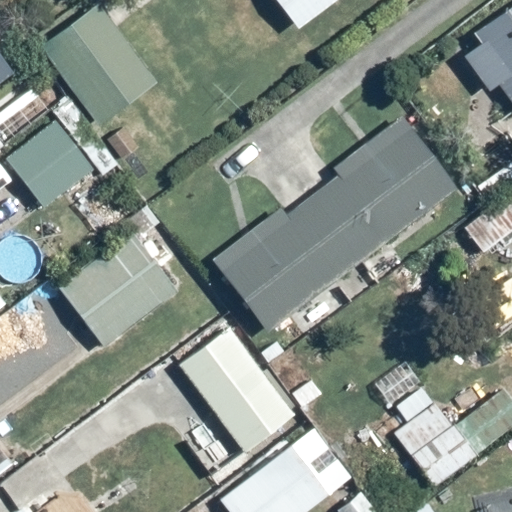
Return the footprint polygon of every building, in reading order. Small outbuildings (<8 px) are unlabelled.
[(329,0),(271,0),(295,29),(329,0)] [(511,2),(453,48),(483,87),(493,80),(511,104),(511,2)] [(152,82),(94,5),(36,48),(94,125),(152,82)] [(0,59),(0,77),(9,70),(0,59)] [(0,145),(47,106),(27,83),(0,105),(0,145)] [(95,167),(57,117),(2,160),(40,210),(95,167)] [(455,189),(402,119),(211,265),(265,334),(455,189)] [(171,292),(126,231),(53,285),(97,346),(171,292)] [(511,311),(511,276),(509,273),(467,302),(487,329),(511,311)] [(291,415),(224,327),(175,364),(242,452),(291,415)] [(368,383),(400,426),(390,433),(430,486),(511,425),(511,403),(499,387),(450,423),(434,401),(402,358),(368,383)] [(301,511),(351,475),(314,426),(218,498),(227,511),(301,511)] [(0,447),(0,474),(13,464),(0,447)] [(378,511),(356,485),(332,505),(338,511),(378,511)] [(436,511),(421,494),(399,511),(436,511)]
